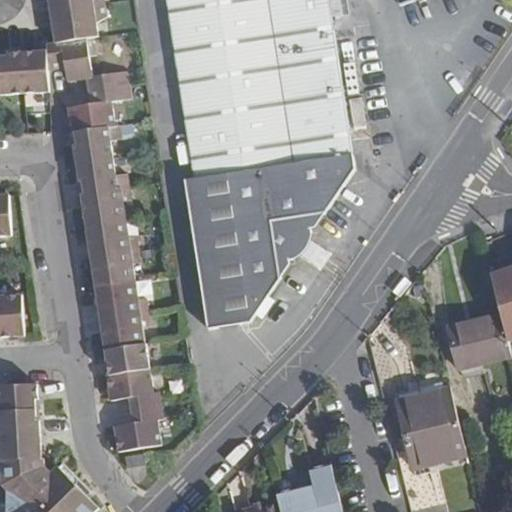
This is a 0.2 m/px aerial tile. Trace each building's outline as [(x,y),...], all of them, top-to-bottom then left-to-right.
[(50,0),(53,12),(98,5),(97,0),(50,0)] [(290,259),(295,259),(312,234),(312,228),(318,227),(356,170),(329,0),(167,0),(184,110),(196,180),(186,182),(209,332),(250,325),(291,266),(290,259)] [(98,5),(53,12),(58,44),(93,38),(97,38),(94,20),(101,19),(98,5)] [(24,54),(26,95),(52,93),(50,72),(67,70),(70,83),(89,81),(102,78),(104,91),(138,86),(135,72),(110,76),(108,56),(96,57),(93,38),(58,44),(49,46),(49,52),(24,54)] [(10,58),(0,58),(0,65),(2,96),(26,95),(24,54),(10,55),(10,58)] [(102,78),(89,81),(93,106),(106,104),(104,91),(102,78)] [(138,86),(104,91),(106,104),(139,100),(138,86)] [(77,134),(110,130),(106,104),(93,106),(71,109),(75,134),(77,134)] [(76,147),(79,165),(114,160),(110,130),(77,134),(79,146),(76,147)] [(121,159),(79,165),(82,183),(85,183),(87,195),(119,190),(117,174),(123,172),(121,159)] [(87,195),(84,196),(88,227),(130,221),(128,207),(122,208),(119,190),(87,195)] [(12,196),(0,197),(0,238),(14,238),(12,196)] [(130,221),(88,227),(93,258),(128,253),(125,236),(132,235),(130,221)] [(128,253),(93,258),(98,289),(139,283),(137,269),(130,270),(128,253)] [(511,258),(490,266),(503,316),(511,350),(511,349),(511,258)] [(139,283),(98,289),(103,320),(137,315),(135,298),(141,297),(139,283)] [(25,296),(0,298),(0,305),(2,339),(28,338),(25,296)] [(137,315),(103,320),(108,351),(148,345),(146,331),(140,332),(137,315)] [(450,329),(460,370),(511,357),(511,352),(511,350),(503,316),(450,329)] [(148,345),(108,351),(111,376),(145,371),(144,360),(150,359),(148,345)] [(111,376),(109,376),(113,403),(132,399),(134,412),(157,408),(155,395),(149,396),(145,371),(111,376)] [(39,386),(0,388),(0,412),(0,413),(38,411),(38,401),(40,401),(39,386)] [(400,402),(416,469),(467,457),(451,389),(400,402)] [(117,428),(121,453),(157,448),(153,423),(159,422),(157,408),(134,412),(136,424),(117,428)] [(99,511),(101,510),(60,468),(54,474),(47,468),(46,460),(44,460),(42,421),(39,421),(38,411),(0,413),(5,487),(10,492),(9,511),(99,511)] [(143,456),(128,458),(130,469),(144,467),(143,456)] [(278,495),(280,503),(282,511),(345,511),(334,465),(308,472),(312,486),(278,495)] [(248,511),(282,511),(280,503),(248,511)]
